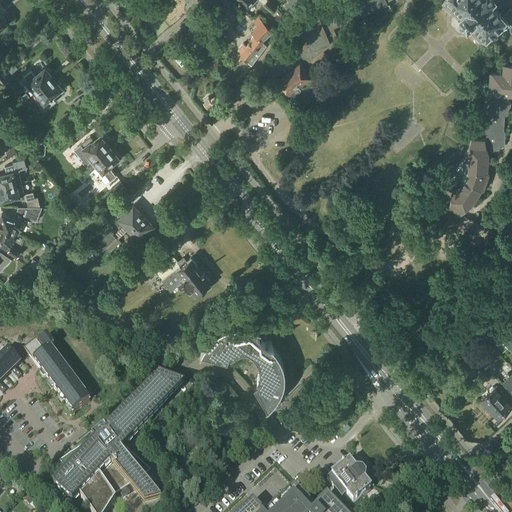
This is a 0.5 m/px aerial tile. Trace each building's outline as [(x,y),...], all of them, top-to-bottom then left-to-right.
[(239,0),(248,9),(256,0),(239,0)] [(267,0),(266,0),(263,4),(272,12),(276,7),(267,0)] [(303,65),(310,74),(313,72),(311,70),(327,57),(322,51),(332,43),(338,39),(332,27),(368,11),(388,2),(389,4),(390,6),(391,5),(397,2),(401,0),(349,0),(351,2),(338,7),(328,11),(328,12),(324,9),(324,10),(322,9),(320,7),(319,8),(310,15),(311,17),(312,19),(306,21),(300,24),(300,26),(301,28),(295,30),(297,34),(298,38),(299,40),(290,48),(294,53),(297,50),(303,57),(307,62),(303,65)] [(488,94),(491,94),(510,95),(511,95),(511,7),(503,16),(491,4),(494,0),(446,0),(444,2),(459,17),(458,22),(463,27),(467,27),(482,42),(485,38),(487,40),(492,40),(497,35),(497,31),(500,28),(502,30),(506,26),(506,27),(509,27),(509,31),(511,33),(511,64),(503,64),(502,73),(490,72),(488,94)] [(262,22),(258,18),(256,20),(256,19),(253,22),(256,26),(250,32),(251,32),(254,35),(246,45),(243,43),(238,50),(240,52),(239,55),(251,65),(266,45),(263,42),(272,32),(261,22),(262,22)] [(177,43),(168,50),(175,58),(174,59),(180,66),(184,63),(190,66),(194,58),(189,56),(183,51),(177,43)] [(311,76),(310,74),(303,65),(301,62),(294,68),(292,66),(284,63),(285,62),(276,56),(267,68),(268,70),(266,71),(273,81),(278,82),(280,80),(289,91),(296,86),(297,86),(311,76)] [(0,84),(8,78),(0,68),(0,84)] [(35,92),(53,78),(50,73),(50,72),(47,68),(46,69),(45,68),(35,76),(31,71),(24,76),(28,81),(27,82),(35,92)] [(53,78),(35,92),(43,102),(44,101),(49,106),(55,101),(51,96),(61,88),(61,87),(61,86),(59,82),(57,82),(53,78)] [(23,102),(29,97),(26,93),(20,98),(23,102)] [(508,99),(510,95),(491,94),(491,98),(489,98),(487,98),(484,101),(483,112),(483,113),(486,115),(486,120),(486,124),(482,126),(482,132),(487,135),(486,136),(483,140),(471,139),(470,144),(469,146),(467,149),(464,153),(464,158),(455,166),(452,173),(452,176),(454,187),(454,188),(451,192),(451,196),(451,200),(449,206),(448,207),(453,210),(459,214),(465,209),(465,208),(471,205),(481,190),(482,190),(483,189),(488,174),(487,172),(487,158),(488,154),(500,148),(504,146),(505,132),(504,131),(503,131),(504,116),(507,115),(508,114),(508,110),(510,107),(510,103),(508,102),(506,100),(508,99)] [(26,106),(32,101),(29,97),(23,102),(19,105),(22,109),(26,106)] [(100,136),(94,140),(90,136),(80,144),(83,147),(82,148),(89,156),(88,157),(91,161),(109,147),(105,141),(105,139),(102,136),(101,136),(100,136)] [(109,147),(91,161),(84,167),(89,172),(97,166),(102,172),(103,172),(110,180),(116,175),(109,167),(109,166),(112,164),(111,163),(112,163),(118,158),(118,157),(118,155),(115,152),(113,152),(109,147)] [(9,158),(17,152),(14,148),(6,153),(9,158)] [(0,188),(22,183),(18,170),(26,168),(23,158),(12,161),(13,164),(4,166),(6,174),(0,175),(0,188)] [(127,189),(121,182),(109,191),(115,199),(127,189)] [(0,196),(1,201),(22,195),(20,191),(24,190),(22,183),(0,188),(0,196)] [(24,194),(24,195),(28,206),(40,206),(36,192),(33,193),(33,191),(24,194)] [(129,228),(142,216),(133,206),(126,212),(123,208),(117,214),(120,218),(120,219),(129,228)] [(0,226),(15,233),(19,234),(25,217),(34,221),(40,207),(18,208),(15,214),(17,214),(16,217),(14,217),(13,219),(2,214),(0,219),(0,226)] [(142,216),(129,228),(139,238),(143,241),(149,235),(145,232),(152,225),(142,216)] [(112,226),(108,222),(99,230),(104,234),(112,226)] [(11,245),(15,233),(0,226),(0,240),(1,241),(0,243),(0,246),(7,251),(11,245)] [(123,226),(114,235),(118,239),(127,231),(123,226)] [(102,251),(116,237),(109,231),(96,244),(102,251)] [(102,254),(92,244),(83,252),(93,262),(102,254)] [(17,258),(20,252),(11,247),(8,252),(17,258)] [(162,259),(169,267),(177,260),(171,252),(162,259)] [(185,279),(199,268),(191,258),(186,261),(184,258),(178,263),(180,266),(163,280),(171,290),(178,285),(183,281),(182,280),(184,278),(185,279)] [(147,269),(141,262),(112,285),(118,293),(147,269)] [(183,281),(178,285),(182,290),(187,287),(195,297),(208,286),(206,284),(213,278),(203,266),(199,269),(199,268),(185,279),(184,278),(182,280),(183,281)] [(13,290),(17,286),(9,278),(5,283),(13,290)] [(257,328),(256,328),(247,326),(241,325),(234,325),(228,326),(222,328),(217,332),(214,331),(212,336),(207,341),(203,347),(200,353),(201,354),(202,353),(227,359),(229,353),(231,355),(234,352),(239,350),(243,350),(248,350),(252,352),(256,355),(259,358),(260,362),(261,367),(261,372),(259,376),(257,380),(259,381),(254,385),(267,407),(267,408),(272,403),(277,398),(280,392),(285,389),(283,386),(285,378),(285,370),(283,363),(280,355),(275,349),(270,343),(272,343),(272,342),(269,342),(268,341),(268,342),(266,341),(265,338),(263,334),(260,336),(258,333),(258,329),(259,329),(259,328),(258,328),(258,326),(257,326),(257,328)] [(510,350),(511,351),(511,340),(506,334),(500,340),(509,350),(510,350)] [(54,348),(46,338),(39,344),(35,340),(23,349),(72,416),(90,403),(50,350),(54,348)] [(0,356),(0,357),(13,371),(15,369),(21,363),(8,349),(0,356)] [(484,364),(493,374),(498,369),(485,355),(480,360),(484,364)] [(0,373),(5,379),(11,373),(13,371),(0,357),(0,373)] [(471,362),(477,368),(481,364),(476,358),(471,362)] [(488,379),(493,374),(484,364),(479,369),(488,379)] [(511,373),(510,375),(508,373),(503,377),(511,387),(511,373)] [(158,378),(143,394),(133,404),(105,434),(103,432),(91,442),(95,446),(85,457),(83,453),(59,469),(65,478),(54,490),(57,492),(65,500),(74,507),(81,500),(88,511),(107,511),(115,500),(114,498),(119,494),(122,499),(129,494),(126,490),(129,487),(144,506),(160,501),(141,479),(150,473),(126,450),(183,387),(158,378)] [(288,396),(289,397),(285,401),(289,405),(293,401),(291,400),(302,389),(298,385),(288,396)] [(504,399),(501,396),(501,395),(500,394),(501,392),(496,386),(482,399),(498,417),(511,404),(506,398),(504,399)] [(350,427),(346,423),(341,429),(345,432),(350,427)] [(356,471),(349,463),(348,464),(344,468),(343,467),(342,468),(342,469),(326,482),(343,502),(345,500),(350,506),(370,490),(370,491),(371,490),(365,482),(365,476),(368,474),(365,470),(362,472),(356,471)] [(313,510),(309,505),(310,505),(294,488),(270,511),(266,508),(265,507),(264,508),(261,511),(253,502),(242,511),(340,511),(326,497),(318,505),(313,510)] [(28,506),(33,501),(28,496),(24,502),(28,506)]
